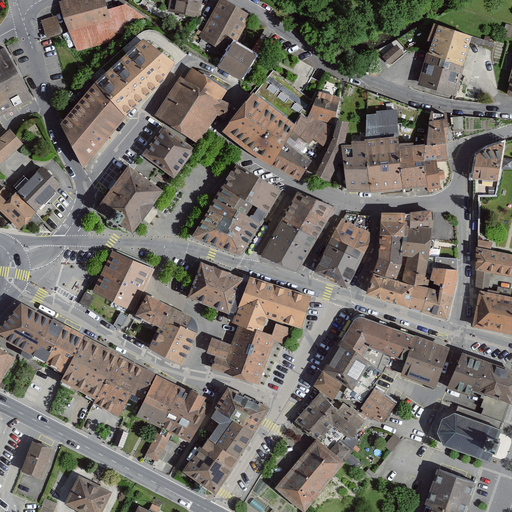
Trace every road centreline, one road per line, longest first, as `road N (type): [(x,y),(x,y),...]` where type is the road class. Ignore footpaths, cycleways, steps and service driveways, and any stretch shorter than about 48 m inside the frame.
road 1 (residential): [(234,0),(358,76),(436,102),(511,109)]
road 2 (tertiary): [(0,403),(212,511)]
road 3 (residential): [(8,284),(194,374)]
road 4 (residential): [(194,374),(205,326),(192,303),(158,280),(167,244)]
road 5 (residential): [(62,240),(85,194),(46,105)]
road 6 (residential): [(456,332),(461,201)]
road 7 (residential): [(280,402),(218,511)]
road 8 (residential): [(339,294),(280,402)]
